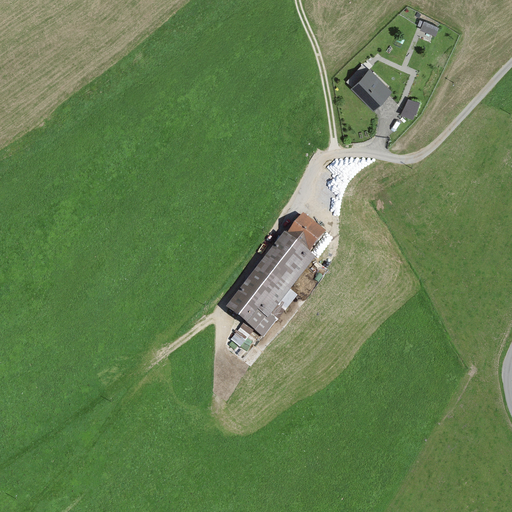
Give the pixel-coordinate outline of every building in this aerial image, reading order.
[(440,26),(424,20),(420,29),(436,35),(440,26)] [(388,87),(368,65),(349,83),(370,104),(388,87)] [(418,101),(408,98),(404,111),(414,115),(418,101)] [(370,132),(365,123),(355,127),(360,137),(370,132)] [(324,229),(300,210),(222,307),(242,323),(254,307),(265,316),(312,258),(306,251),(324,229)] [(233,336),(249,349),(258,337),(243,324),(233,336)]
